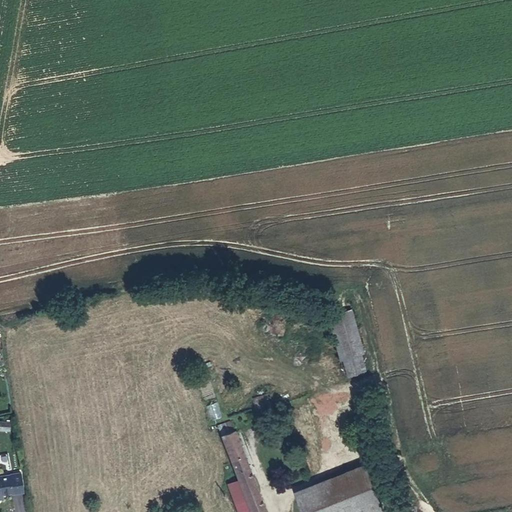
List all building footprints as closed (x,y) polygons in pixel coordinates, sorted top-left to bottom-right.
[(364,354),(350,302),(327,308),(341,360),(343,360),(348,376),(366,371),(361,355),(364,354)] [(218,345),(208,349),(213,365),(223,362),(218,345)] [(258,412),(296,400),(294,392),(270,400),(268,394),(254,399),(258,412)] [(220,410),(204,414),(206,421),(222,417),(220,410)] [(265,511),(234,431),(230,421),(218,426),(222,435),(221,436),(239,481),(250,511),(265,511)] [(0,425),(0,429),(10,431),(10,423),(0,422),(0,425)] [(0,475),(0,502),(1,501),(1,499),(2,498),(2,495),(12,494),(12,495),(24,493),(21,473),(0,475)] [(304,511),(385,511),(370,473),(300,501),(304,511)] [(239,511),(250,511),(239,481),(229,485),(239,511)]
